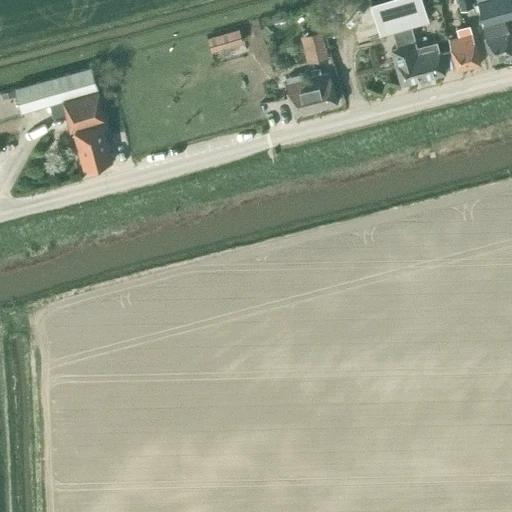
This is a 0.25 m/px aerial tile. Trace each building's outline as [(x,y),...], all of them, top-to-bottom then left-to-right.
[(371,0),(380,30),(391,27),(409,22),(428,17),(423,0),(371,0)] [(457,0),(460,10),(472,7),(470,0),(457,0)] [(490,59),(511,53),(511,51),(505,24),(503,24),(502,18),(511,15),(511,10),(509,0),(476,0),(482,22),(480,23),(490,59)] [(470,32),(466,33),(464,25),(455,27),(457,35),(447,38),(456,69),(479,63),(470,32)] [(243,42),(239,27),(205,36),(210,51),(243,42)] [(392,50),(390,50),(392,59),(394,58),(400,83),(444,72),(436,40),(415,45),(412,31),(394,36),(396,44),(391,46),(392,50)] [(315,43),(298,47),(302,60),(318,55),(315,43)] [(20,109),(97,88),(90,63),(13,84),(20,109)] [(291,113),(336,101),(328,71),(300,78),(299,72),(285,76),(286,81),(283,82),(291,113)] [(83,167),(111,159),(101,121),(105,119),(97,89),(61,99),(62,100),(64,110),(69,130),(72,129),(83,167)] [(62,100),(50,104),(53,115),(59,113),(65,112),(64,110),(62,100)]
